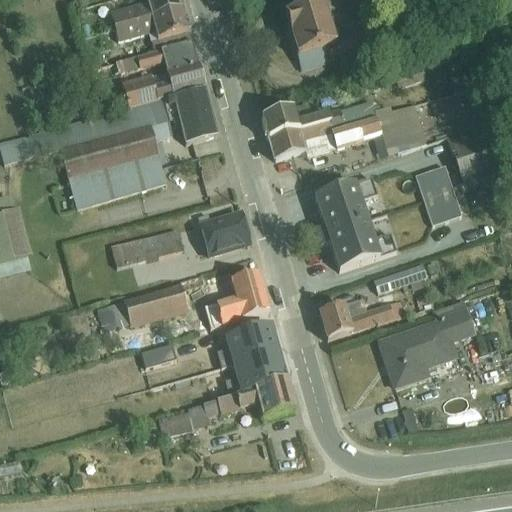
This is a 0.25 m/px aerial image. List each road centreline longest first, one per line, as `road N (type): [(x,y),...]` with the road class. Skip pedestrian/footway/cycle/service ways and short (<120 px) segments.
road 1 (tertiary): [(334,448),(319,418),(206,0)]
road 2 (tertiary): [(334,448),(357,466),(389,471),(511,452)]
